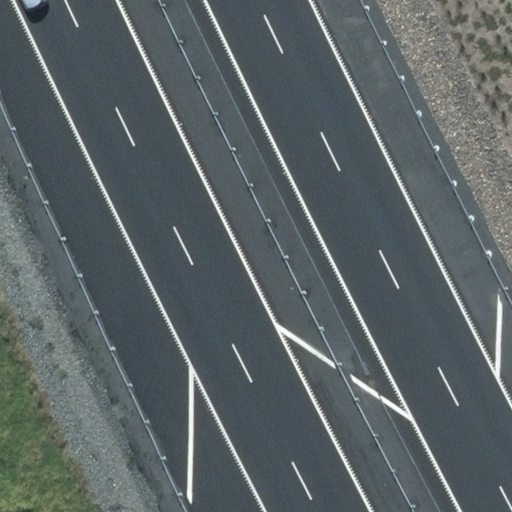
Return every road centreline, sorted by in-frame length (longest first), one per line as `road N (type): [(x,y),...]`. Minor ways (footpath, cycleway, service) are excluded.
road 1 (motorway): [(326,511),(71,0)]
road 2 (motorway): [(275,0),(511,484)]
